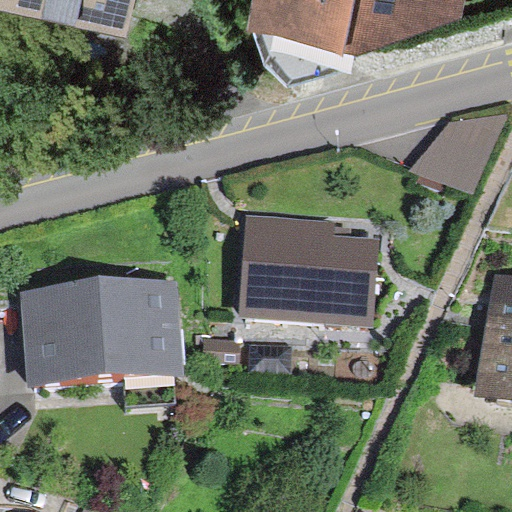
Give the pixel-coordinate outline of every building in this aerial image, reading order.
[(0,0),(0,9),(127,34),(134,0),(0,0)] [(461,21),(463,0),(262,0),(255,43),(288,82),(461,21)] [(509,115),(450,123),(412,172),(473,194),(509,115)] [(244,316),(376,324),(381,237),(340,234),(341,222),(249,216),(244,316)] [(474,402),(511,407),(511,281),(493,279),(474,402)] [(29,386),(184,373),(177,282),(110,287),(21,295),(29,386)] [(241,340),(205,339),(204,365),(240,366),(241,340)] [(293,348),(252,346),(251,373),(291,375),(293,348)]
